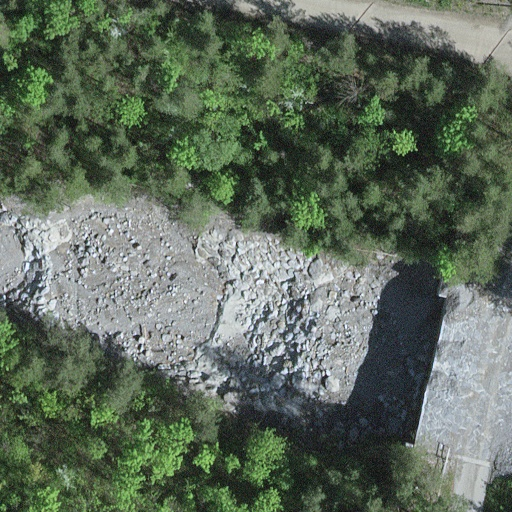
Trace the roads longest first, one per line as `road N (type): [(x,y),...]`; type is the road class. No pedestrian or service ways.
road 1 (track): [(196,0),(511,46)]
road 2 (track): [(511,294),(461,511)]
